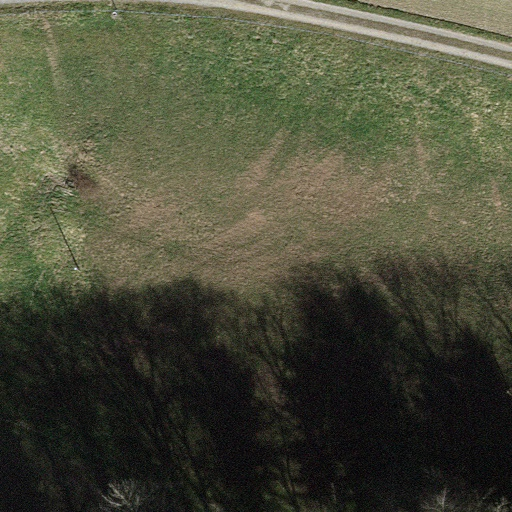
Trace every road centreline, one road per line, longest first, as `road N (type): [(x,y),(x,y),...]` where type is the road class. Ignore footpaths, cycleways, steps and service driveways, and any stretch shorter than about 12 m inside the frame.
road 1 (track): [(511,62),(238,0)]
road 2 (track): [(157,511),(73,470),(0,447)]
